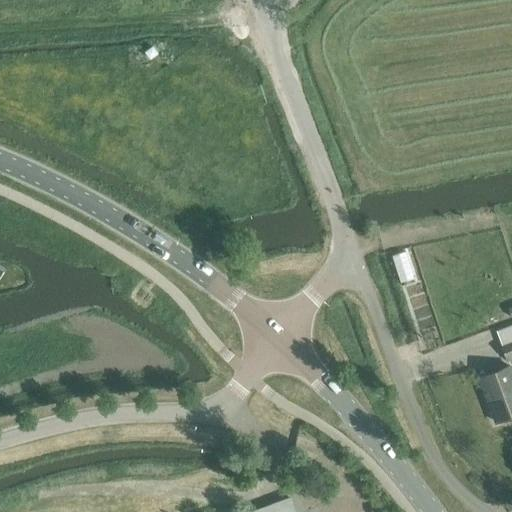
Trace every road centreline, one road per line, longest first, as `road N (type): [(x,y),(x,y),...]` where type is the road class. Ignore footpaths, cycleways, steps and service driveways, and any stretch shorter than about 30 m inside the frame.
road 1 (unclassified): [(276,339),(342,266),(339,233),(262,15)]
road 2 (tertiary): [(276,339),(132,224),(0,159)]
road 3 (unclassified): [(0,444),(111,412),(192,411),(219,402),(276,339)]
road 4 (tertiary): [(429,511),(379,442),(276,339)]
